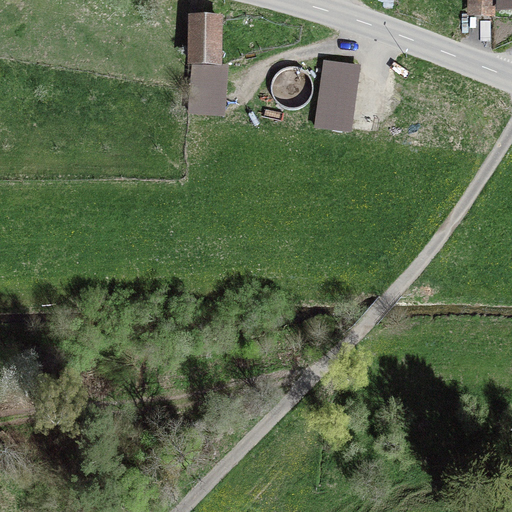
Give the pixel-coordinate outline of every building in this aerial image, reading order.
[(492,14),(492,0),(470,0),(470,13),(492,14)] [(511,10),(511,0),(499,0),(500,10),(511,10)] [(223,116),(224,65),(218,65),(219,19),(193,18),(191,113),(223,116)] [(357,67),(325,63),(315,127),(348,132),(357,67)] [(305,72),(295,68),(288,68),(279,72),(272,81),(271,87),(274,101),(282,108),(296,110),(306,105),(312,95),(313,85),(310,78),(305,72)]
